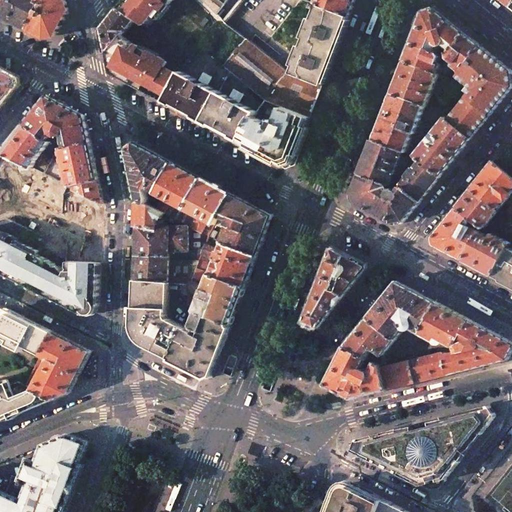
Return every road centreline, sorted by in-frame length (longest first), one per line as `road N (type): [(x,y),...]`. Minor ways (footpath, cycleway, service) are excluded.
road 1 (residential): [(100,93),(121,202),(115,347)]
road 2 (unclassified): [(100,93),(313,207)]
road 3 (tertiary): [(508,376),(282,437)]
road 4 (secondary): [(232,417),(313,207)]
road 5 (secondary): [(313,207),(392,0)]
road 6 (residential): [(397,251),(511,115)]
road 7 (tertiary): [(119,391),(0,442)]
road 8 (residential): [(397,251),(511,312)]
road 9 (tertiary): [(115,347),(0,288)]
road 10 (residential): [(511,413),(442,511)]
